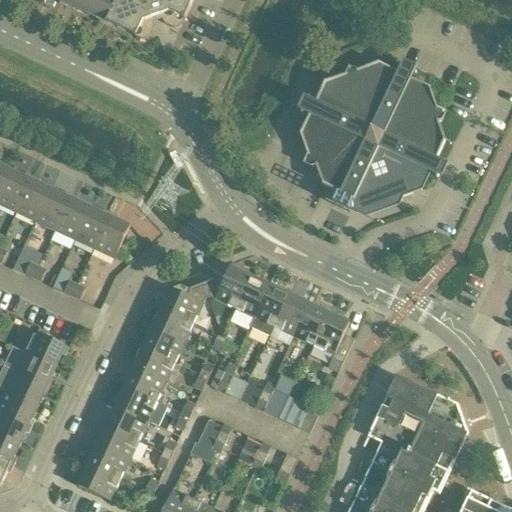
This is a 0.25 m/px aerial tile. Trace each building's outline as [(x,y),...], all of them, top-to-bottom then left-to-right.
[(87,14),(93,0),(70,0),(68,5),(87,14)] [(118,0),(93,0),(87,14),(107,24),(118,0)] [(156,17),(150,0),(118,0),(107,24),(141,40),(146,40),(150,37),(154,30),(154,25),(151,19),(156,17)] [(150,0),(156,17),(160,16),(163,22),(166,25),(173,29),(177,28),(182,25),(184,20),(193,0),(150,0)] [(430,173),(436,176),(435,178),(437,179),(445,162),(443,161),(442,163),(437,160),(445,142),(438,123),(442,122),(446,113),(438,109),(430,89),(411,80),(413,74),(415,75),(416,73),(400,65),(399,67),(400,68),(398,73),(378,64),(358,72),(349,68),(345,76),(325,84),(315,103),(310,100),(310,98),(309,97),(301,114),(303,115),(304,113),(309,116),(300,135),(308,156),(303,164),(312,168),(316,167),(323,186),(354,201),(357,195),(357,194),(365,191),(371,209),(390,203),(399,207),(403,198),(422,191),(417,178),(430,173)] [(0,197),(12,172),(0,165),(0,197)] [(0,197),(0,206),(16,214),(31,181),(12,172),(0,197)] [(16,214),(36,223),(51,190),(31,181),(16,214)] [(36,223),(55,232),(71,199),(51,190),(36,223)] [(55,232),(75,242),(90,208),(71,199),(55,232)] [(75,242),(94,250),(109,217),(90,208),(75,242)] [(109,217),(94,250),(115,260),(130,227),(109,217)] [(33,279),(38,268),(30,264),(25,276),(33,279)] [(200,276),(207,298),(234,310),(251,277),(230,268),(226,267),(200,276)] [(38,268),(33,279),(41,283),(46,272),(38,268)] [(53,289),(64,294),(72,298),(77,286),(69,282),(72,276),(62,271),(53,289)] [(161,310),(194,325),(207,298),(200,276),(187,281),(188,283),(170,290),(161,310)] [(270,287),(251,277),(234,310),(254,320),(270,287)] [(77,286),(72,298),(80,302),(85,290),(77,286)] [(270,287),(254,320),(250,328),(270,337),(274,329),(290,296),(270,287)] [(274,329),(293,338),(309,305),(290,296),(274,329)] [(329,314),(309,305),(293,338),(313,347),(329,314)] [(194,325),(161,310),(151,330),(184,345),(195,350),(204,330),(194,325)] [(350,324),(329,314),(313,347),(333,357),(328,368),(339,374),(354,341),(344,336),(350,324)] [(184,345),(151,330),(142,349),(175,364),(184,345)] [(66,348),(33,332),(23,353),(56,368),(66,348)] [(220,354),(221,353),(226,341),(222,339),(218,337),(211,350),(220,354)] [(4,368),(47,388),(56,368),(23,353),(13,348),(4,368)] [(133,369),(166,384),(175,364),(142,349),(133,369)] [(206,362),(199,376),(208,380),(215,367),(206,362)] [(228,365),(222,377),(231,382),(237,369),(233,367),(228,365)] [(0,389),(5,392),(38,408),(47,388),(4,368),(0,376),(0,389)] [(124,388),(157,404),(166,384),(133,369),(124,388)] [(208,380),(199,376),(193,389),(202,393),(208,380)] [(216,390),(225,395),(231,382),(222,377),(216,390)] [(413,511),(425,487),(420,484),(425,474),(444,484),(467,434),(457,406),(397,377),(368,438),(381,444),(349,511),(413,511)] [(261,396),(270,400),(276,387),(272,385),(267,383),(261,396)] [(115,408),(148,423),(157,404),(124,388),(115,408)] [(0,401),(0,413),(29,427),(38,408),(5,392),(0,401)] [(255,409),(264,413),(270,400),(261,396),(255,409)] [(181,415),(190,419),(196,406),(187,402),(181,415)] [(300,430),(310,435),(322,410),(311,405),(310,409),(300,430)] [(106,427),(139,443),(148,423),(115,408),(106,427)] [(0,413),(0,437),(20,447),(29,427),(0,413)] [(181,415),(174,428),(183,433),(190,419),(181,415)] [(223,426),(217,439),(226,443),(232,430),(223,426)] [(96,447),(129,462),(139,443),(106,427),(96,447)] [(0,461),(10,466),(20,447),(0,437),(0,461)] [(226,443),(217,439),(211,451),(215,453),(220,456),(226,443)] [(171,458),(178,445),(169,441),(162,454),(171,458)] [(265,461),(271,448),(263,444),(257,457),(265,461)] [(87,467),(120,482),(129,462),(96,447),(87,467)] [(162,454),(156,467),(165,472),(171,458),(162,454)] [(286,486),(288,481),(298,461),(287,455),(275,481),(286,486)] [(255,472),(259,474),(265,461),(257,457),(250,470),(255,472)] [(0,461),(0,487),(1,487),(10,466),(0,461)] [(87,467),(78,487),(111,503),(120,482),(87,467)] [(149,481),(144,494),(152,498),(158,486),(149,481)] [(188,511),(193,502),(172,492),(162,511),(188,511)] [(510,511),(471,493),(462,511),(510,511)] [(138,507),(146,510),(147,511),(152,498),(144,494),(138,507)] [(193,502),(188,511),(211,511),(213,511),(193,502)]
